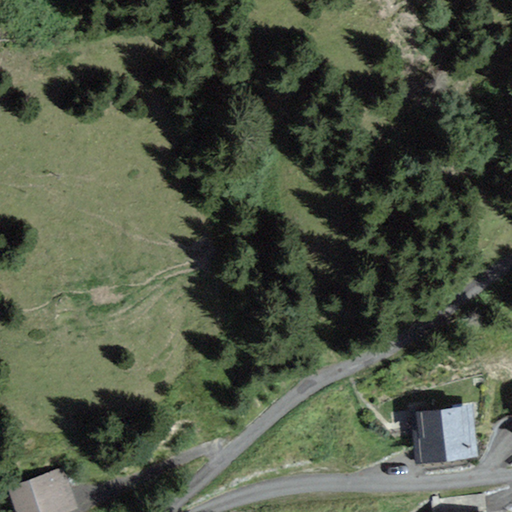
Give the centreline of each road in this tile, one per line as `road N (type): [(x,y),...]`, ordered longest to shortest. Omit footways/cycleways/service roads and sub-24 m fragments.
road 1 (unclassified): [(167,511),(301,390),(406,336),(511,263)]
road 2 (residential): [(199,511),(304,482),(511,477)]
